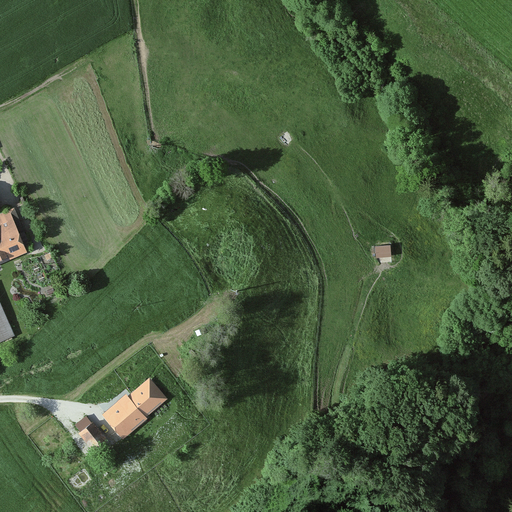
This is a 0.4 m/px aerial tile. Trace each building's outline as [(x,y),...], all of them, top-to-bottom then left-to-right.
[(9,211),(0,214),(0,256),(24,247),(9,211)] [(378,261),(392,260),(391,242),(377,243),(378,261)] [(0,340),(13,335),(0,304),(0,340)] [(118,400),(104,412),(120,431),(127,425),(134,433),(149,420),(146,417),(146,412),(161,398),(154,390),(156,388),(151,382),(131,399),(130,398),(122,404),(118,400)] [(91,422),(87,416),(77,424),(81,430),(91,422)] [(106,440),(92,422),(82,430),(96,448),(106,440)]
